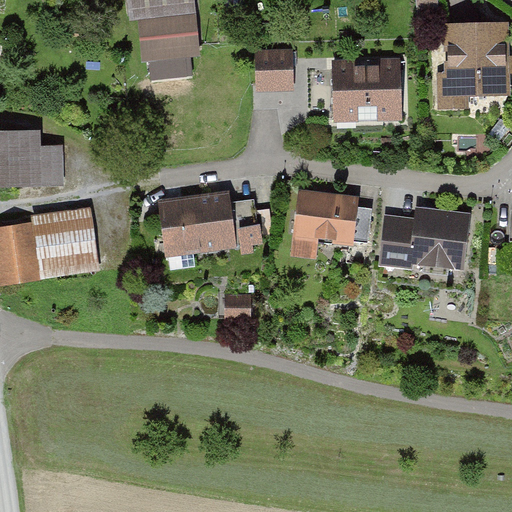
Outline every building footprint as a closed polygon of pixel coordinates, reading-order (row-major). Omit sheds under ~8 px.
[(131,0),(134,29),(147,28),(206,21),(203,0),(131,0)] [(442,7),(440,0),(422,0),(424,9),(442,7)] [(147,28),(151,65),(210,59),(206,21),(147,28)] [(511,25),(453,28),(454,74),(439,74),(441,113),(477,112),(476,98),(511,96),(511,25)] [(300,52),(262,54),(264,95),(302,93),(300,52)] [(411,63),(338,64),(340,124),(412,122),(411,63)] [(47,122),(0,123),(0,180),(74,178),(72,136),(48,137),(47,122)] [(239,192),(166,203),(174,259),(272,245),(269,224),(244,228),(239,192)] [(369,200),(306,192),(298,259),(327,262),(329,243),(363,247),(369,200)] [(422,222),(395,219),(389,264),(477,275),(485,212),(424,204),(422,222)] [(99,208),(0,223),(0,266),(3,286),(108,269),(99,208)] [(256,323),(256,292),(227,292),(227,323),(256,323)]
